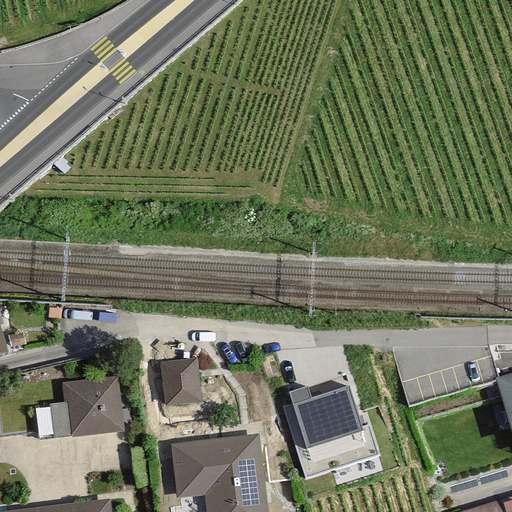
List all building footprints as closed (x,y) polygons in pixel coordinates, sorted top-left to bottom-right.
[(190,356),(150,360),(154,411),(195,408),(190,356)] [(115,376),(54,380),(58,437),(119,433),(115,376)] [(511,378),(497,383),(511,432),(511,378)] [(339,387),(275,407),(299,483),(376,459),(364,422),(351,426),(348,416),(339,387)] [(229,439),(159,445),(164,501),(188,499),(188,511),(251,511),(245,437),(229,439)] [(99,511),(98,498),(0,508),(0,511),(99,511)] [(511,511),(511,498),(464,511),(511,511)]
